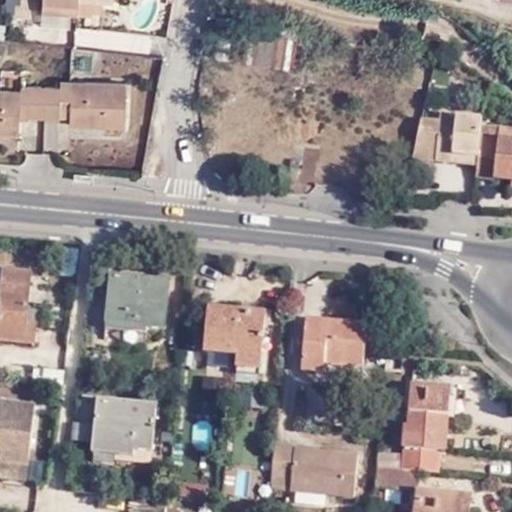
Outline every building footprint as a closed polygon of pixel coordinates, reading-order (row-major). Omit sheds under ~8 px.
[(64,4),(63,13),(78,15),(94,16),(94,10),(94,0),(43,0),(44,3),(64,4)] [(103,0),(94,0),(94,10),(104,11),(103,0)] [(43,12),(63,13),(64,4),(44,3),(43,12)] [(235,18),(217,15),(210,56),(228,59),(235,18)] [(297,29),(238,21),(233,58),(291,68),(297,29)] [(481,26),(479,34),(489,37),(491,28),(481,26)] [(28,105),(28,117),(61,118),(61,100),(70,101),(69,126),(124,127),(125,85),(71,83),(60,83),(60,88),(44,88),(21,86),(21,92),(0,91),(0,133),(19,134),(19,116),(20,105),(28,105)] [(19,116),(28,117),(28,105),(20,105),(19,116)] [(511,174),(511,185),(511,192),(511,141),(499,139),(499,143),(481,140),(483,120),(443,116),(442,123),(423,120),(415,159),(454,164),(455,155),(479,159),(478,167),(478,170),(511,174)] [(454,164),(478,167),(479,159),(455,155),(454,164)] [(476,179),(511,182),(511,174),(478,170),(476,179)] [(64,274),(77,275),(81,249),(68,247),(64,274)] [(0,340),(37,343),(38,329),(38,325),(28,324),(29,305),(32,273),(4,271),(2,302),(0,301),(0,340)] [(152,322),(151,326),(170,328),(174,284),(110,278),(105,322),(128,324),(129,319),(152,322)] [(47,305),(29,305),(28,324),(38,325),(46,325),(47,305)] [(249,313),(212,310),(208,354),(239,357),(238,367),(262,369),(267,310),(249,309),(249,313)] [(150,336),(151,326),(152,322),(129,319),(128,324),(105,322),(104,332),(150,336)] [(303,374),(325,376),(326,367),(364,370),(367,329),(307,324),(303,374)] [(35,364),(33,382),(64,385),(66,368),(35,364)] [(363,379),(364,370),(326,367),(325,376),(363,379)] [(226,383),(204,381),(203,402),(224,404),(226,383)] [(399,475),(419,476),(432,477),(434,453),(441,454),(447,391),(408,389),(406,430),(402,431),(399,475)] [(1,462),(30,465),(36,404),(0,400),(0,450),(3,451),(1,462)] [(98,402),(97,408),(121,411),(121,403),(98,402)] [(140,446),(139,450),(157,451),(161,408),(121,403),(121,411),(97,408),(93,446),(116,448),(117,443),(140,446)] [(138,461),(139,450),(140,446),(117,443),(116,448),(93,446),(92,456),(138,461)] [(357,459),(275,451),(272,481),(292,483),(290,496),(353,501),(357,459)] [(0,475),(28,479),(30,465),(1,462),(0,469),(0,470),(0,475)] [(417,497),(419,476),(399,475),(376,473),(375,494),(417,497)] [(469,511),(471,500),(417,497),(416,511),(469,511)] [(166,511),(167,503),(131,499),(129,511),(166,511)]
